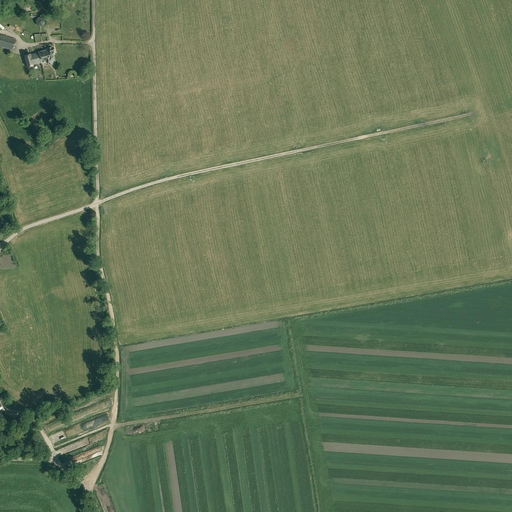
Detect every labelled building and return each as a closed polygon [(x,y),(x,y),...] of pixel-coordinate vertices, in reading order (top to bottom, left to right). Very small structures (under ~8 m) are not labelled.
[(43,18),(39,17),(36,21),(38,25),(42,26),(45,22),(43,18)] [(15,39),(7,37),(4,47),(12,50),(15,39)] [(39,52),(42,63),(46,62),(47,63),(50,62),(50,61),(54,60),(52,54),(54,54),(54,52),(53,47),(51,48),(51,47),(48,48),(48,49),(46,49),(47,50),(39,52)] [(39,52),(25,56),(28,67),(33,65),(42,63),(39,52)] [(94,423),(95,422),(94,420),(87,424),(91,430),(96,427),(94,423)] [(96,445),(107,441),(104,434),(94,438),(96,445)] [(125,476),(133,477),(136,448),(128,447),(125,476)]
